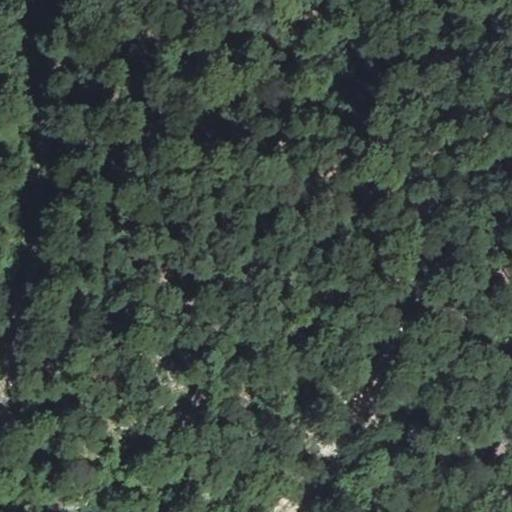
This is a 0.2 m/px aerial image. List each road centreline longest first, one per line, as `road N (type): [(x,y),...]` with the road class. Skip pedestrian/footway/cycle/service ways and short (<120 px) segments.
road 1 (track): [(432,0),(432,160),(372,398),(278,511)]
road 2 (track): [(30,0),(39,116),(35,227),(13,369),(0,400)]
